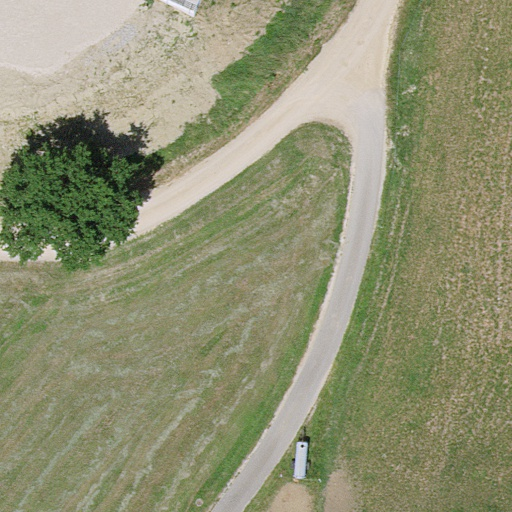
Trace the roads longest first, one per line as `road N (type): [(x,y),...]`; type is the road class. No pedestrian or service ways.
road 1 (track): [(225,511),(303,398),(347,266),(387,0)]
road 2 (track): [(0,245),(72,244),(189,192),(331,77),(381,0)]
